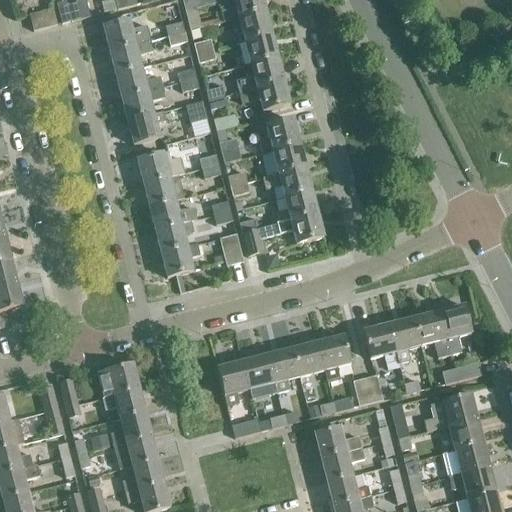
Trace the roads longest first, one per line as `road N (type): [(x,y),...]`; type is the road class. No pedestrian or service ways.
road 1 (residential): [(147,330),(66,33),(1,52)]
road 2 (residential): [(147,330),(314,289),(466,222)]
road 3 (residential): [(76,350),(1,52)]
road 4 (residential): [(466,222),(359,0)]
